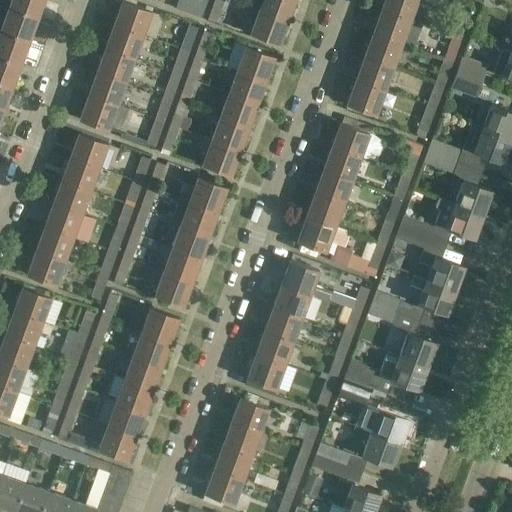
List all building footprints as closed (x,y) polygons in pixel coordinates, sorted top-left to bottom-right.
[(44,0),(11,0),(9,5),(39,16),(44,0)] [(122,0),(114,24),(143,35),(152,11),(122,0)] [(202,17),(206,4),(194,0),(179,0),(177,8),(202,17)] [(225,0),(214,0),(207,20),(216,23),(217,20),(218,20),(225,0)] [(295,0),(262,0),(259,8),(289,19),(295,0)] [(384,0),(381,9),(410,19),(416,0),(384,0)] [(39,16),(9,5),(1,28),(30,39),(39,16)] [(280,43),(289,19),(259,8),(251,32),(280,43)] [(410,19),(381,9),(373,32),(401,42),(410,19)] [(452,34),(462,38),(470,14),(461,11),(452,34)] [(114,24),(105,47),(135,58),(143,35),(114,24)] [(189,24),(180,48),(189,51),(198,27),(189,24)] [(30,39),(1,28),(0,30),(0,54),(22,62),(30,39)] [(203,30),(195,53),(205,56),(213,33),(203,30)] [(373,32),(364,55),(393,66),(401,42),(373,32)] [(443,58),(453,61),(462,38),(452,34),(443,58)] [(237,68),(266,80),(275,56),(246,45),(237,68)] [(135,58),(105,47),(97,70),(126,81),(135,58)] [(181,75),(189,51),(180,48),(171,71),(181,75)] [(511,79),(511,51),(510,51),(502,48),(493,72),(511,79)] [(195,53),(186,77),(196,81),(205,56),(195,53)] [(22,62),(0,54),(0,80),(13,85),(22,62)] [(393,66),(364,55),(356,79),(384,89),(393,66)] [(435,81),(444,85),(453,61),(443,58),(435,81)] [(455,75),(479,84),(484,72),(459,63),(455,75)] [(258,103),(266,80),(237,68),(229,93),(258,103)] [(126,81),(97,70),(88,94),(118,104),(126,81)] [(173,98),(181,75),(171,71),(163,94),(173,98)] [(476,94),(479,84),(455,75),(451,85),(476,94)] [(186,77),(178,100),(187,104),(196,81),(186,77)] [(376,113),(384,89),(356,79),(347,103),(376,113)] [(13,85),(0,80),(0,106),(5,109),(13,85)] [(426,104),(436,108),(444,85),(435,81),(426,104)] [(249,126),(258,103),(229,93),(220,116),(249,126)] [(118,104),(88,94),(80,118),(109,128),(118,104)] [(164,121),(173,98),(163,94),(155,118),(164,121)] [(170,124),(179,127),(187,104),(178,100),(170,124)] [(483,127),(511,138),(511,136),(511,111),(491,103),(483,127)] [(436,108),(426,104),(417,128),(427,131),(436,108)] [(249,126),(220,116),(212,139),(241,150),(249,126)] [(155,145),(164,121),(155,118),(146,142),(155,145)] [(340,122),(331,146),(360,156),(369,132),(340,122)] [(179,127),(170,124),(161,147),(171,151),(179,127)] [(503,162),(511,138),(483,127),(474,151),(503,162)] [(79,132),(70,156),(99,167),(108,143),(79,132)] [(241,150),(212,139),(203,163),(232,174),(241,150)] [(427,150),(452,159),(456,148),(431,139),(427,150)] [(402,172),(411,175),(420,151),(419,151),(422,144),(413,140),(402,172)] [(352,180),(360,156),(331,146),(323,169),(352,180)] [(452,159),(427,150),(423,161),(448,170),(452,159)] [(141,155),(133,179),(142,183),(151,159),(141,155)] [(99,167),(70,156),(62,179),(91,190),(99,167)] [(147,185),(157,188),(165,165),(156,161),(147,185)] [(343,203),(352,180),(323,169),(314,192),(343,203)] [(393,195),(403,198),(411,175),(402,172),(393,195)] [(198,176),(189,200),(218,211),(227,187),(198,176)] [(91,190),(62,179),(53,203),(82,213),(91,190)] [(142,183),(133,179),(124,202),(134,206),(142,183)] [(455,203),(484,214),(492,190),(463,179),(455,203)] [(148,212),(157,188),(147,185),(139,208),(148,212)] [(343,203),(314,192),(306,216),(335,226),(343,203)] [(394,222),(403,198),(393,195),(385,218),(394,222)] [(189,200),(180,197),(172,220),(181,223),(210,234),(218,211),(189,200)] [(475,238),(484,214),(455,203),(439,197),(435,207),(440,208),(435,223),(475,238)] [(134,206),(124,202),(117,221),(109,218),(107,223),(116,226),(125,230),(134,206)] [(82,213),(53,203),(45,226),(74,237),(82,213)] [(140,235),(148,212),(139,208),(131,231),(140,235)] [(400,226),(424,235),(428,224),(404,215),(400,226)] [(350,232),(335,226),(306,216),(297,240),(326,250),(330,240),(345,246),(350,232)] [(386,243),(394,222),(385,218),(377,240),(386,243)] [(201,257),(210,234),(181,223),(172,246),(201,257)] [(36,249),(65,260),(74,237),(45,226),(36,249)] [(125,230),(116,226),(108,249),(117,252),(125,230)] [(420,246),(424,235),(400,226),(395,237),(420,246)] [(131,231),(123,255),(132,258),(140,235),(131,231)] [(374,276),(386,243),(377,240),(369,261),(350,254),(346,265),(374,276)] [(193,280),(201,257),(172,246),(164,270),(193,280)] [(65,260),(36,249),(27,273),(56,284),(65,260)] [(99,272),(108,275),(117,252),(108,249),(99,272)] [(427,279),(456,290),(465,266),(436,255),(436,256),(422,251),(419,260),(433,265),(427,279)] [(123,282),(132,258),(123,255),(114,279),(123,282)] [(281,283),(310,294),(323,299),(327,289),(314,284),(319,270),(290,259),(281,283)] [(193,280),(164,270),(155,294),(184,304),(193,280)] [(108,275),(99,272),(91,295),(100,299),(108,275)] [(456,290),(427,279),(414,274),(410,284),(424,289),(418,303),(447,314),(456,290)] [(310,294),(281,283),(273,307),(302,317),(310,294)] [(352,308),(361,312),(369,289),(360,285),(352,308)] [(14,310),(43,321),(51,297),(22,286),(14,310)] [(375,291),(371,302),(396,311),(400,300),(375,291)] [(109,292),(100,316),(110,319),(119,295),(109,292)] [(391,322),(396,311),(371,302),(367,314),(391,322)] [(150,307),(142,331),(171,341),(179,317),(150,307)] [(302,317),(273,307),(264,330),(293,340),(302,317)] [(361,312),(352,308),(343,332),(352,335),(361,312)] [(43,321),(14,310),(5,333),(34,344),(43,347),(46,338),(38,335),(43,321)] [(77,333),(86,337),(95,313),(86,310),(77,333)] [(100,316),(92,339),(102,343),(110,319),(100,316)] [(59,353),(69,356),(78,359),(86,337),(77,333),(67,330),(59,353)] [(293,340),(264,330),(256,353),(285,364),(293,340)] [(171,341),(142,331),(133,354),(162,365),(171,341)] [(399,356),(428,366),(437,342),(408,331),(399,356)] [(343,359),(352,335),(343,332),(334,355),(343,359)] [(34,344),(5,333),(0,347),(0,357),(26,367),(34,344)] [(92,339),(84,362),(93,366),(102,343),(92,339)] [(428,366),(399,356),(387,351),(379,374),(419,389),(428,366)] [(285,364),(256,353),(247,377),(276,388),(285,364)] [(162,365),(133,354),(125,377),(154,388),(162,365)] [(326,378),(335,382),(343,359),(334,355),(328,373),(321,371),(319,376),(326,378)] [(69,356),(60,380),(70,383),(78,359),(69,356)] [(26,367),(0,357),(0,384),(17,391),(26,367)] [(84,362),(75,386),(85,389),(93,366),(84,362)] [(343,378),(368,388),(372,376),(348,367),(343,378)] [(154,388),(125,377),(116,400),(145,411),(154,388)] [(326,405),(335,382),(326,378),(317,402),(326,405)] [(368,388),(343,378),(339,389),(364,398),(368,388)] [(60,380),(52,403),(61,407),(70,383),(60,380)] [(17,391),(0,384),(0,411),(8,415),(17,391)] [(75,386),(67,409),(77,413),(85,389),(75,386)] [(240,397),(231,421),(260,432),(269,408),(240,397)] [(145,411),(116,400),(108,424),(137,434),(145,411)] [(51,435),(61,407),(52,403),(42,431),(51,435)] [(371,431),(400,441),(409,417),(380,407),(371,431)] [(68,436),(77,413),(67,409),(58,433),(68,436)] [(29,416),(26,425),(38,429),(41,420),(29,416)] [(260,432),(231,421),(222,445),(252,455),(260,432)] [(0,432),(15,438),(18,430),(0,422),(0,432)] [(301,447),(310,450),(319,427),(309,423),(301,447)] [(128,458),(137,434),(108,424),(100,445),(99,448),(102,449),(104,449),(128,458)] [(18,430),(15,438),(38,447),(41,438),(18,430)] [(400,441),(371,431),(363,455),(391,465),(400,441)] [(41,438),(38,447),(62,455),(65,447),(41,438)] [(90,442),(87,448),(102,454),(104,449),(102,449),(99,448),(100,445),(90,442)] [(315,454),(340,463),(344,452),(320,443),(315,454)] [(252,455),(222,445),(214,468),(243,479),(252,455)] [(85,463),(88,455),(65,447),(62,455),(85,463)] [(301,447),(292,470),(301,473),(310,450),(301,447)] [(340,463),(315,454),(312,465),(336,474),(340,463)] [(112,464),(88,455),(85,463),(109,472),(112,464)] [(132,471),(112,464),(109,472),(108,476),(128,483),(132,471)] [(238,492),(243,479),(214,468),(205,492),(242,505),(246,495),(238,492)] [(292,470),(284,493),(293,497),(301,473),(292,470)] [(310,473),(303,491),(316,496),(323,478),(310,473)] [(2,474),(0,480),(0,505),(15,511),(26,482),(2,474)] [(108,476),(104,488),(124,494),(128,483),(108,476)] [(344,507),(357,511),(374,511),(381,494),(339,478),(335,488),(349,493),(344,507)] [(15,511),(18,511),(41,511),(49,490),(26,482),(15,511)] [(104,488),(100,499),(120,505),(124,494),(104,488)] [(49,490),(41,511),(67,511),(72,499),(49,490)] [(287,511),(293,497),(284,493),(276,511),(287,511)] [(97,507),(72,499),(67,511),(94,511),(95,510),(96,511),(97,507)] [(100,499),(97,507),(96,511),(100,511),(117,511),(120,505),(100,499)]
